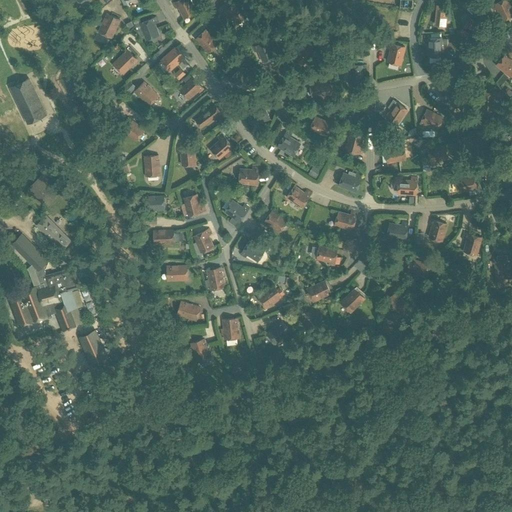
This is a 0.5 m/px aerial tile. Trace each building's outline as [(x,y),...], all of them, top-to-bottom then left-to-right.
[(190,0),(180,0),(173,4),(176,9),(179,7),(184,18),(196,12),(190,0)] [(511,9),(507,0),(502,0),(492,5),(494,10),(497,9),(503,20),(511,15),(511,9)] [(235,2),(223,14),(227,18),(230,15),(238,24),(248,16),(235,2)] [(436,4),(434,24),(448,26),(451,5),(436,4)] [(108,14),(99,32),(111,38),(120,20),(108,14)] [(156,17),(140,23),(147,40),(159,35),(155,24),(158,23),(156,17)] [(470,18),(460,32),(465,35),(467,32),(477,39),(485,28),(470,18)] [(208,28),(196,39),(208,52),(218,43),(210,34),(212,32),(208,28)] [(441,38),(424,38),(424,44),(428,44),(429,56),(442,56),(441,38)] [(268,40),(253,47),(255,52),(259,51),(263,62),(275,57),(268,40)] [(304,47),(295,56),(304,65),(318,53),(306,41),(302,44),(304,47)] [(389,43),(387,49),(391,50),(388,62),(401,65),(405,47),(389,43)] [(176,47),(161,61),(170,71),(185,57),(176,47)] [(128,50),(113,64),(123,74),(137,60),(128,50)] [(508,52),(496,65),(510,77),(511,74),(511,60),(509,58),(511,56),(508,52)] [(350,65),(349,83),(362,83),(363,71),(366,71),(366,65),(350,65)] [(240,68),(229,81),(233,84),(235,82),(244,90),(253,81),(240,68)] [(179,80),(185,75),(180,69),(174,75),(179,80)] [(193,77),(180,89),(188,99),(198,91),(200,93),(204,89),(193,77)] [(323,81),(310,83),(312,96),(330,94),(328,77),(322,78),(323,81)] [(26,80),(9,89),(27,124),(44,115),(26,80)] [(135,87),(129,81),(124,87),(130,93),(135,87)] [(173,86),(168,81),(162,86),(167,92),(173,86)] [(144,82),(134,92),(149,106),(158,96),(144,82)] [(460,86),(444,91),(445,96),(449,95),(452,107),(465,104),(460,86)] [(482,92),(481,110),(494,111),(495,99),(498,99),(499,93),(482,92)] [(393,107),(386,117),(397,125),(407,110),(394,100),(390,105),(393,107)] [(215,105),(196,120),(202,127),(221,113),(215,105)] [(254,107),(246,110),(255,129),(260,127),(259,124),(270,119),(265,107),(256,110),(254,107)] [(427,110),(419,125),(425,127),(426,124),(437,130),(443,118),(427,110)] [(315,117),(310,129),(327,136),(329,131),(335,133),(337,127),(332,124),(333,121),(328,118),(327,122),(315,117)] [(128,118),(120,129),(136,141),(144,130),(128,118)] [(509,125),(500,134),(509,143),(511,140),(511,120),(510,119),(506,122),(509,125)] [(165,128),(159,132),(164,139),(170,134),(165,128)] [(287,131),(278,145),(293,155),(300,144),(290,137),(292,134),(287,131)] [(350,133),(346,150),(362,154),(363,149),(360,148),(363,136),(350,133)] [(220,141),(211,149),(220,159),(233,147),(222,134),(218,138),(220,141)] [(399,147),(386,148),(388,162),(406,159),(404,143),(398,143),(399,147)] [(194,146),(177,148),(178,153),(181,153),(183,165),(196,164),(194,146)] [(446,146),(428,150),(432,166),(438,165),(437,161),(449,159),(446,146)] [(159,156),(145,157),(146,177),(160,176),(159,156)] [(429,157),(422,158),(423,171),(431,171),(431,164),(429,164),(429,157)] [(129,172),(126,164),(120,166),(123,174),(129,172)] [(240,169),(240,183),(258,183),(259,166),(253,166),(253,170),(240,169)] [(313,166),(308,174),(315,178),(320,170),(313,166)] [(343,173),(339,185),(356,191),(362,176),(357,174),(355,177),(356,174),(349,171),(348,174),(343,173)] [(468,176),(456,179),(459,192),(477,188),(473,172),(468,173),(468,176)] [(399,180),(398,193),(416,194),(417,178),(411,177),(411,181),(399,180)] [(295,186),(287,197),(302,207),(311,193),(307,190),(305,193),(295,186)] [(381,191),(379,196),(388,199),(390,194),(381,191)] [(185,203),(180,205),(183,216),(189,215),(205,211),(203,206),(200,206),(197,195),(184,198),(185,203)] [(164,196),(144,197),(145,211),(165,210),(164,196)] [(232,200),(225,211),(232,216),(228,222),(235,227),(239,221),(239,222),(249,208),(245,205),(242,208),(232,200)] [(272,211),(263,225),(267,228),(269,225),(279,232),(287,221),(272,211)] [(339,212),(335,224),(352,229),(357,213),(352,212),(351,215),(339,212)] [(47,216),(38,226),(62,250),(72,240),(47,216)] [(433,225),(429,237),(442,241),(447,224),(431,219),(429,224),(433,225)] [(390,224),(388,237),(406,239),(408,223),(402,222),(402,225),(390,224)] [(209,229),(194,236),(202,252),(214,247),(208,236),(212,234),(209,229)] [(174,230),(154,231),(155,245),(175,244),(174,230)] [(182,234),(184,241),(191,239),(189,232),(182,234)] [(466,233),(464,238),(468,239),(464,251),(477,255),(482,237),(466,233)] [(35,287),(8,298),(20,328),(47,317),(48,319),(49,319),(52,318),(52,317),(51,315),(57,313),(63,329),(64,331),(76,326),(75,324),(70,310),(76,304),(71,289),(79,287),(73,268),(45,276),(48,287),(45,288),(43,284),(40,285),(34,271),(35,270),(37,272),(48,261),(21,235),(10,245),(31,266),(27,269),(35,287)] [(82,235),(64,253),(68,258),(87,240),(82,235)] [(250,240),(240,255),(246,258),(248,255),(258,261),(265,250),(250,240)] [(320,246),(318,259),(330,261),(329,264),(335,265),(337,249),(320,246)] [(269,264),(273,253),(268,251),(264,262),(269,264)] [(87,258),(75,263),(76,266),(79,275),(81,277),(93,273),(92,270),(87,258)] [(411,259),(406,272),(426,278),(430,265),(411,259)] [(368,261),(361,265),(370,280),(377,276),(368,261)] [(509,261),(496,261),(496,281),(510,281),(509,261)] [(187,266),(167,267),(168,281),(188,280),(187,266)] [(221,267),(207,270),(212,290),(225,287),(221,267)] [(279,275),(277,281),(283,283),(282,284),(288,285),(288,284),(289,284),(291,278),(279,275)] [(326,280),(307,289),(313,302),(332,293),(326,280)] [(274,285),(258,297),(266,308),(282,296),(274,285)] [(355,288),(341,303),(351,312),(365,298),(355,288)] [(225,302),(232,301),(231,289),(217,289),(218,298),(224,298),(225,302)] [(399,289),(388,298),(400,314),(411,305),(399,289)] [(182,302),(178,315),(197,321),(201,307),(182,302)] [(307,317),(303,320),(308,325),(312,323),(307,317)] [(237,318),(223,320),(225,339),(239,338),(237,318)] [(283,321),(267,333),(275,344),(291,332),(283,321)] [(383,324),(380,332),(390,336),(393,328),(383,324)] [(91,332),(81,337),(93,363),(97,363),(104,360),(106,357),(94,330),(91,332)] [(204,339),(191,343),(197,363),(211,358),(204,339)]
